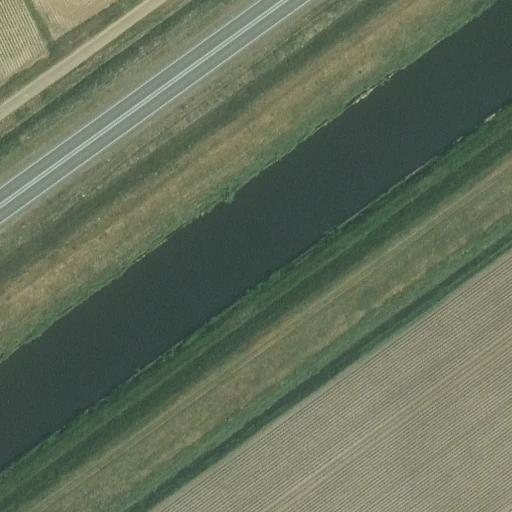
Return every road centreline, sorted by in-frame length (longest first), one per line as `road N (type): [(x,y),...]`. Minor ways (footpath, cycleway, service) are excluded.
road 1 (trunk): [(0,205),(284,0)]
road 2 (unclassified): [(0,113),(157,0)]
